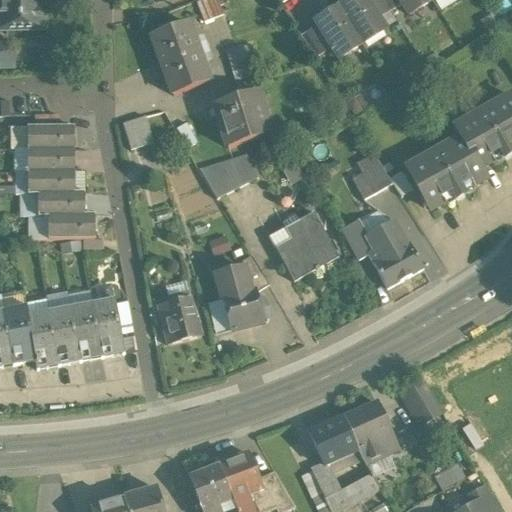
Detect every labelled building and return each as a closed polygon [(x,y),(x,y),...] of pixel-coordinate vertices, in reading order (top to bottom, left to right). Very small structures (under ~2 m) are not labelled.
[(43,0),(0,0),(0,31),(44,30),(43,0)] [(216,0),(206,0),(196,4),(204,23),(223,16),(216,0)] [(364,0),(351,0),(338,9),(361,46),(384,31),(377,20),(364,0)] [(389,13),(381,0),(364,0),(377,20),(389,13)] [(401,6),(397,0),(381,0),(389,13),(401,6)] [(431,2),(430,0),(397,0),(401,6),(408,17),(431,2)] [(338,9),(315,23),(317,27),(331,49),(338,61),(361,46),(338,9)] [(209,84),(187,24),(151,37),(172,97),(209,84)] [(317,27),(300,38),(314,60),(331,49),(317,27)] [(12,46),(0,46),(0,70),(13,70),(12,46)] [(247,47),(226,54),(236,88),(258,81),(247,47)] [(258,81),(236,88),(240,99),(257,93),(257,95),(262,93),(258,81)] [(240,99),(213,107),(227,150),(270,137),(257,95),(257,93),(240,99)] [(511,100),(510,97),(455,128),(461,139),(479,171),(480,170),(491,164),(492,166),(494,165),(492,161),(500,156),(502,161),(511,155),(511,152),(511,150),(511,149),(511,100)] [(58,117),(35,117),(35,129),(47,129),(58,129),(58,117)] [(145,118),(126,124),(130,152),(153,145),(145,118)] [(58,129),(47,129),(35,129),(27,129),(27,152),(73,152),(73,129),(58,129)] [(167,132),(155,135),(158,145),(170,142),(167,132)] [(461,139),(406,170),(430,212),(442,205),(443,207),(445,206),(443,202),(451,198),(454,202),(465,196),(462,192),(470,187),(473,191),(474,190),(473,188),(486,181),(480,170),(479,171),(461,139)] [(74,174),(73,152),(27,152),(27,174),(74,174)] [(373,155),(357,165),(362,175),(352,181),(363,202),(392,186),(389,181),(373,155)] [(246,157),(199,171),(216,201),(258,180),(246,157)] [(401,173),(389,181),(392,186),(401,199),(412,192),(401,173)] [(74,195),(74,174),(27,174),(27,197),(37,197),(37,196),(74,196),(74,195)] [(74,195),(74,196),(37,196),(37,197),(37,219),(47,219),(47,218),(84,218),(84,217),(84,195),(74,195)] [(313,214),(283,231),(289,241),(274,249),(293,284),(338,259),(313,214)] [(84,217),(84,218),(47,218),(47,219),(47,242),(94,242),(94,217),(84,217)] [(358,222),(341,232),(358,263),(367,258),(367,256),(373,252),(366,239),(367,238),(358,222)] [(367,238),(366,239),(373,252),(367,256),(367,258),(372,266),(373,266),(387,291),(423,271),(409,246),(405,248),(392,224),(367,238)] [(283,231),(268,239),(274,249),(289,241),(283,231)] [(251,259),(241,264),(243,270),(244,270),(250,293),(253,292),(254,296),(268,287),(251,259)] [(243,270),(215,277),(221,302),(224,301),(231,331),(261,323),(258,313),(255,302),(254,296),(253,292),(250,293),(244,270),(243,270)] [(188,297),(169,302),(170,305),(158,308),(168,347),(200,339),(196,321),(194,321),(188,297)] [(261,300),(255,302),(258,313),(263,311),(261,300)] [(114,302),(92,306),(102,360),(124,356),(114,302)] [(92,306),(70,310),(80,364),(102,360),(92,306)] [(25,309),(4,313),(14,367),(35,363),(27,318),(25,309)] [(70,310),(49,314),(59,368),(80,364),(70,310)] [(4,313),(0,313),(0,369),(14,367),(4,313)] [(49,314),(27,318),(35,363),(37,372),(59,368),(49,314)] [(424,384),(401,396),(419,427),(442,415),(424,384)] [(375,405),(341,420),(357,454),(391,440),(375,405)] [(341,420),(308,435),(323,468),(324,469),(327,467),(357,454),(341,420)] [(391,440),(357,454),(364,466),(396,452),(391,440)] [(247,457),(219,468),(232,502),(246,498),(251,511),(271,511),(276,510),(263,479),(257,482),(247,457)] [(442,490),(466,478),(460,465),(436,477),(442,490)] [(341,492),(327,467),(324,469),(323,468),(311,473),(322,495),(324,501),(341,492)] [(219,468),(187,479),(194,497),(189,499),(191,504),(196,502),(200,511),(207,511),(218,508),(232,502),(219,468)] [(322,495),(311,473),(303,478),(313,500),(322,496),(322,495)] [(282,488),(274,474),(263,479),(276,510),(276,511),(289,511),(295,510),(282,488)] [(341,492),(324,501),(329,511),(340,511),(380,491),(371,477),(341,492)] [(497,511),(484,488),(464,499),(469,509),(479,503),(483,511),(497,511)] [(161,511),(156,491),(123,501),(126,511),(161,511)] [(322,495),(322,496),(313,500),(319,511),(329,511),(324,501),(322,495)] [(251,511),(246,498),(232,502),(235,511),(251,511)] [(123,500),(89,510),(90,511),(126,511),(123,501),(123,500)] [(469,509),(463,511),(483,511),(479,503),(469,509)]
